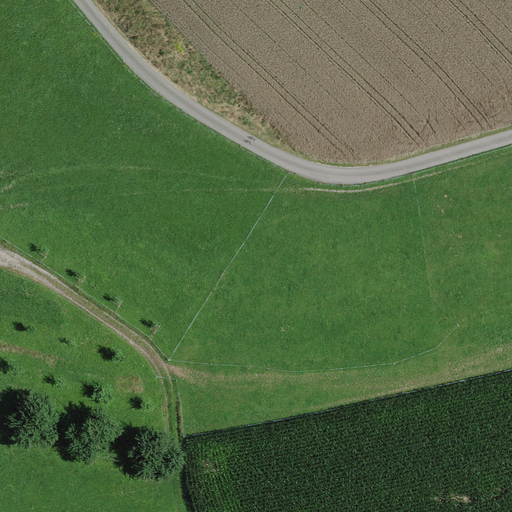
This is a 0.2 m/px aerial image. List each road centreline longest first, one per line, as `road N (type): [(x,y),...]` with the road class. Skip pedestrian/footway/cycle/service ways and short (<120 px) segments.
road 1 (unclassified): [(511,144),(362,182),(325,180),(154,82),(81,0)]
road 2 (track): [(189,511),(174,393),(160,363),(134,337),(0,253)]
